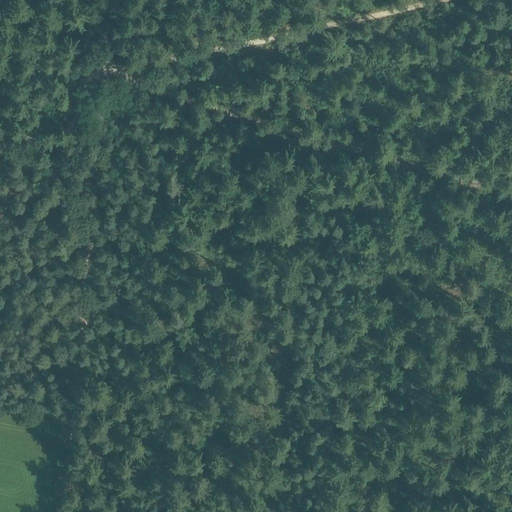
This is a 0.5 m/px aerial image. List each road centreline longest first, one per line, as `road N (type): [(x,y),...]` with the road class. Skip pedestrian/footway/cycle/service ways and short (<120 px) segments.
road 1 (track): [(104,74),(66,511)]
road 2 (track): [(511,196),(104,74)]
road 3 (track): [(275,511),(301,135)]
road 4 (track): [(443,0),(104,74)]
road 5 (track): [(104,74),(88,80),(66,135),(0,137)]
